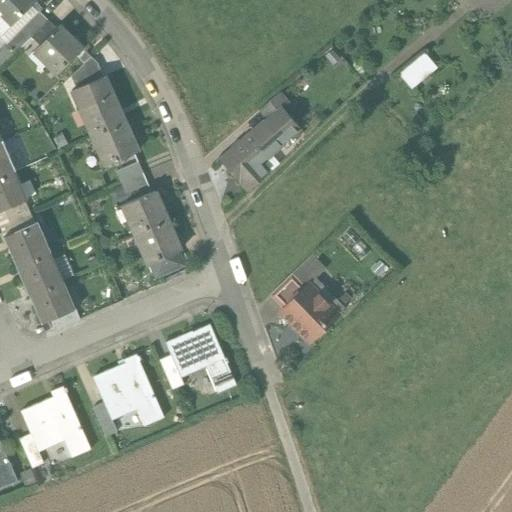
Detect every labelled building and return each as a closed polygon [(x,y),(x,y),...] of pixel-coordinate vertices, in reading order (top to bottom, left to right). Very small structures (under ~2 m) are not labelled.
[(12,26),(35,3),(32,0),(0,0),(0,7),(4,12),(1,15),(12,26)] [(42,10),(35,3),(12,26),(1,15),(4,12),(0,7),(0,46),(3,49),(23,29),(40,12),(42,10)] [(31,37),(48,20),(40,12),(23,29),(31,37)] [(40,46),(57,29),(48,20),(31,37),(40,46)] [(47,63),(58,74),(82,50),(60,27),(57,29),(40,46),(38,49),(50,61),(47,63)] [(0,68),(20,48),(31,37),(23,29),(3,49),(0,51),(0,68)] [(40,46),(31,37),(20,48),(42,69),(47,63),(50,61),(38,49),(40,46)] [(73,79),(96,68),(94,63),(90,58),(72,76),(73,79)] [(402,79),(410,88),(427,72),(419,63),(402,79)] [(77,89),(101,79),(96,68),(73,79),(77,89)] [(97,136),(126,123),(105,77),(101,79),(77,89),(72,91),(80,110),(85,108),(92,123),(87,125),(92,138),(97,136)] [(268,120),(282,108),(287,103),(279,93),(259,110),(268,120)] [(233,150),(220,161),(248,191),(268,174),(267,173),(264,176),(255,166),(266,156),(268,157),(270,155),(300,128),(282,108),(268,120),(264,124),(263,123),(248,136),(249,137),(234,151),(233,150)] [(105,167),(138,153),(126,123),(97,136),(104,151),(99,154),(105,167)] [(0,143),(0,178),(15,172),(2,143),(0,143)] [(267,173),(268,174),(278,164),(270,155),(268,157),(266,156),(255,166),(264,176),(267,173)] [(116,172),(121,183),(143,174),(138,162),(116,172)] [(0,178),(0,212),(4,211),(26,202),(28,201),(15,172),(0,178)] [(121,183),(126,195),(149,186),(143,174),(121,183)] [(140,233),(168,221),(155,192),(127,204),(134,220),(130,222),(135,235),(140,233)] [(9,222),(30,213),(26,202),(4,211),(9,222)] [(14,234),(35,224),(30,213),(9,222),(14,234)] [(180,249),(168,221),(140,233),(147,249),(142,251),(148,263),(154,261),(176,251),(180,249)] [(4,238),(16,267),(50,252),(38,223),(35,224),(14,234),(4,238)] [(181,263),(176,251),(154,261),(159,273),(181,263)] [(16,267),(29,295),(62,280),(53,259),(50,252),(16,267)] [(53,259),(62,280),(73,276),(64,254),(53,259)] [(292,274),(306,288),(309,286),(315,280),(326,269),(312,254),(292,274)] [(85,260),(88,268),(98,264),(95,256),(85,260)] [(379,260),(369,269),(379,280),(389,271),(379,260)] [(269,295),(283,310),(306,288),(292,274),(269,295)] [(29,295),(41,324),(51,320),(75,310),(62,280),(29,295)] [(309,286),(338,315),(343,310),(315,280),(309,286)] [(283,310),(281,313),(309,343),(338,315),(309,286),(306,288),(283,310)] [(80,320),(75,310),(51,320),(56,331),(80,320)] [(191,332),(165,344),(171,356),(181,378),(206,367),(218,393),(236,385),(227,363),(228,362),(226,358),(225,359),(210,325),(192,333),(191,332)] [(125,365),(92,379),(103,403),(111,421),(137,409),(144,426),(162,418),(135,356),(123,361),(125,365)] [(184,386),(181,378),(171,356),(159,362),(172,391),(184,386)] [(47,400),(20,412),(30,435),(38,452),(64,441),(72,458),(90,450),(65,392),(67,392),(66,389),(64,390),(63,388),(50,393),(55,403),(49,406),(47,400)] [(116,432),(111,421),(103,403),(92,408),(104,437),(116,432)] [(43,464),(38,452),(30,435),(18,440),(31,469),(43,464)] [(0,487),(15,481),(0,446),(0,487)] [(38,484),(31,469),(22,473),(28,488),(38,484)]
